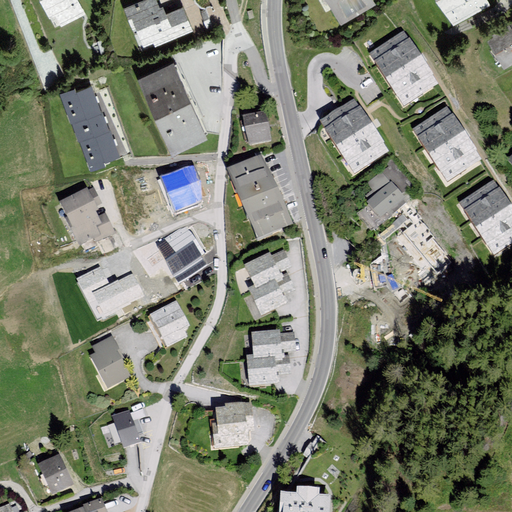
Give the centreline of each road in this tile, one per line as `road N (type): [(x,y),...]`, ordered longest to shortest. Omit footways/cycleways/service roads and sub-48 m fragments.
road 1 (residential): [(238,41),(229,53),(219,176),(219,292),(170,394),(140,511)]
road 2 (tertiary): [(246,511),(303,416),(328,333),(323,264),(283,86)]
road 3 (unknown): [(218,207),(130,247),(107,197)]
